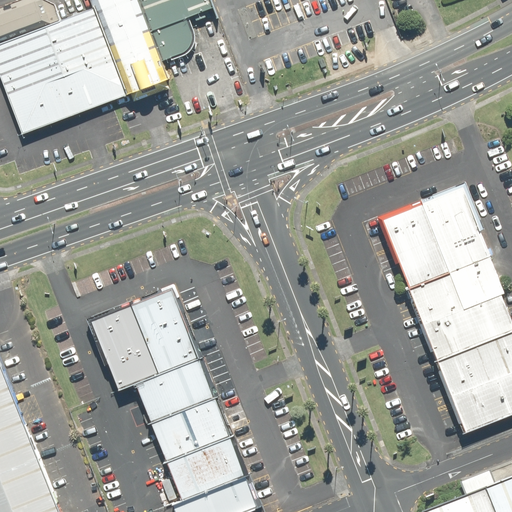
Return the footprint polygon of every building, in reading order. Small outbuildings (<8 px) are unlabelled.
[(43,0),(0,16),(0,41),(51,23),(43,0)] [(165,62),(141,0),(95,0),(99,8),(131,94),(133,98),(173,83),(165,62)] [(214,0),(141,0),(165,62),(188,52),(192,46),(195,38),(188,21),(218,8),(214,0)] [(87,19),(0,47),(0,72),(24,132),(125,95),(87,19)] [(381,221),(465,432),(511,413),(511,303),(466,188),(381,221)] [(143,384),(205,359),(177,288),(99,319),(128,390),(143,384)] [(64,511),(0,349),(0,511),(64,511)] [(158,420),(220,395),(205,359),(143,384),(158,420)] [(173,460),(236,435),(220,395),(158,420),(173,460)] [(189,499),(252,474),(236,435),(173,460),(187,492),(189,499)] [(179,511),(247,511),(265,505),(252,474),(177,504),(179,511)] [(423,511),(511,511),(511,474),(465,494),(423,511)]
